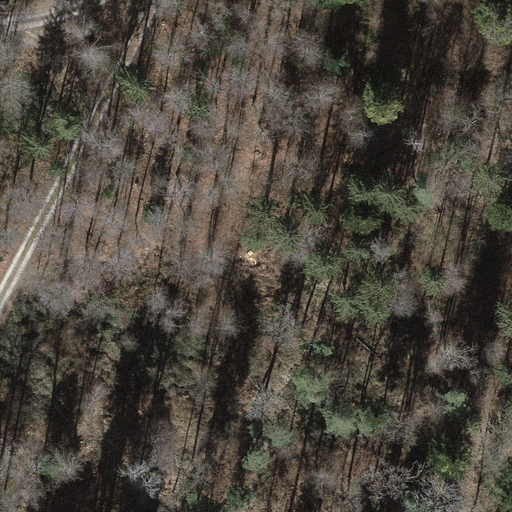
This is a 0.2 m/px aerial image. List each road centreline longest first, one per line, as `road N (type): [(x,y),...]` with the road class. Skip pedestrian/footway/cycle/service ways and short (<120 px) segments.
road 1 (track): [(160,0),(0,324)]
road 2 (track): [(20,24),(101,121)]
